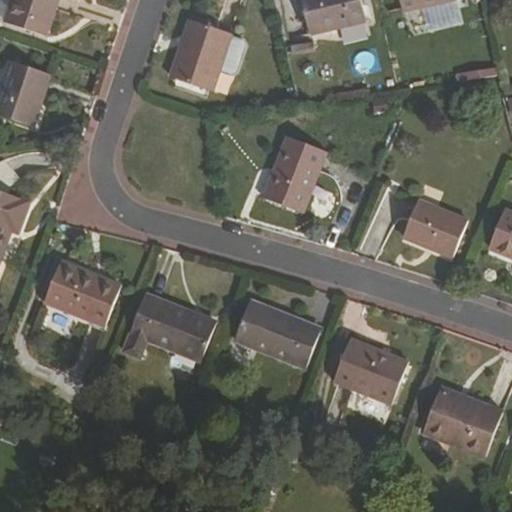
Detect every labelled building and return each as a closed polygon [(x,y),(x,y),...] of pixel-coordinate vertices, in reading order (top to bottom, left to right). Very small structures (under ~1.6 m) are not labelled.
[(45,37),(56,0),(15,0),(8,24),(45,37)] [(361,0),(303,0),(312,33),(366,20),(361,0)] [(400,0),(404,13),(457,0),(400,0)] [(192,21),(209,27),(211,22),(193,17),(192,21)] [(231,37),(232,35),(209,27),(192,21),(191,21),(172,78),(213,92),(219,71),(232,75),(237,73),(246,47),(243,41),(231,37)] [(0,118),(28,127),(46,81),(9,66),(0,91),(0,118)] [(348,155),(307,138),(281,193),(321,210),(348,155)] [(37,184),(25,164),(0,177),(0,273),(3,274),(20,231),(27,231),(40,202),(23,193),(37,184)] [(473,217),(426,196),(410,231),(457,250),(473,217)] [(511,256),(511,213),(510,213),(496,250),(511,256)] [(133,282),(73,257),(59,293),(119,318),(133,282)] [(226,318),(160,292),(144,327),(213,353),(226,318)] [(319,368),(332,330),(268,305),(255,344),(319,368)] [(405,406),(422,364),(366,343),(350,384),(405,406)] [(490,455),(507,412),(446,387),(428,431),(490,455)]
